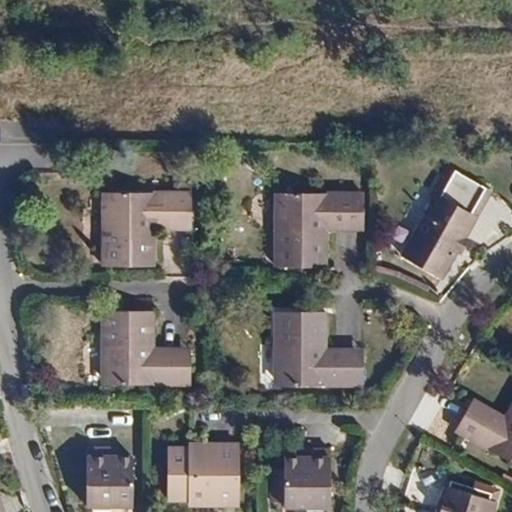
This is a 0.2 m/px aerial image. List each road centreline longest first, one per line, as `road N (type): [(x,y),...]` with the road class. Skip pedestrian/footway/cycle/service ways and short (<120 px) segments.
road 1 (residential): [(6,285),(26,436),(53,511)]
road 2 (residential): [(6,285),(206,287)]
road 3 (residential): [(313,286),(390,288),(452,322)]
road 4 (residential): [(269,413),(398,418)]
